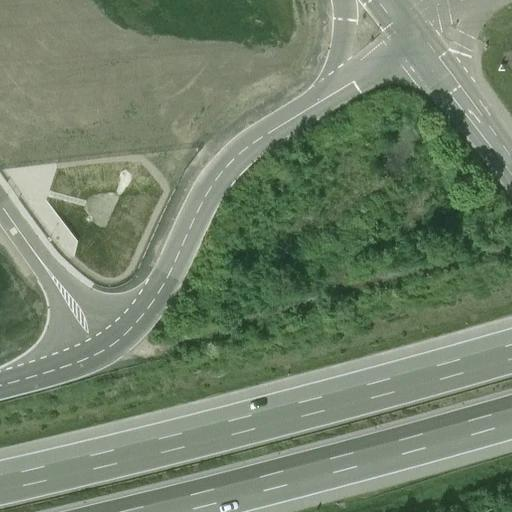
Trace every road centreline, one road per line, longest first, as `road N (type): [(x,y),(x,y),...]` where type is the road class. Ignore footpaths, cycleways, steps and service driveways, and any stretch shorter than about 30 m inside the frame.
road 1 (motorway): [(511,360),(0,493)]
road 2 (track): [(122,337),(153,350),(335,295),(351,266),(420,226),(432,210),(426,184),(408,178)]
road 3 (unclassified): [(99,353),(122,337),(169,276),(231,156),(332,91)]
road 4 (motorway): [(168,511),(511,419)]
road 5 (track): [(335,295),(498,248)]
road 6 (tertiary): [(411,35),(511,170)]
road 7 (residential): [(99,353),(0,218)]
